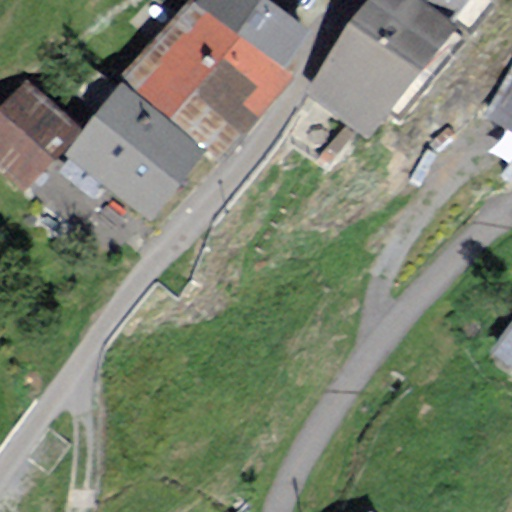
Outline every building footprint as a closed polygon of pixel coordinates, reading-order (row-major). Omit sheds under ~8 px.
[(301,29),(256,0),(211,0),(207,8),(277,62),(301,29)] [(383,0),(313,84),(366,129),(475,0),(383,0)] [(278,72),(197,6),(133,84),(214,150),(278,72)] [(511,90),(494,122),(511,131),(511,90)] [(138,91),(87,151),(160,213),(211,153),(138,91)] [(26,93),(0,117),(0,155),(23,180),(68,138),(26,93)] [(511,328),(500,346),(511,354),(511,328)] [(378,511),(373,503),(357,511),(378,511)]
